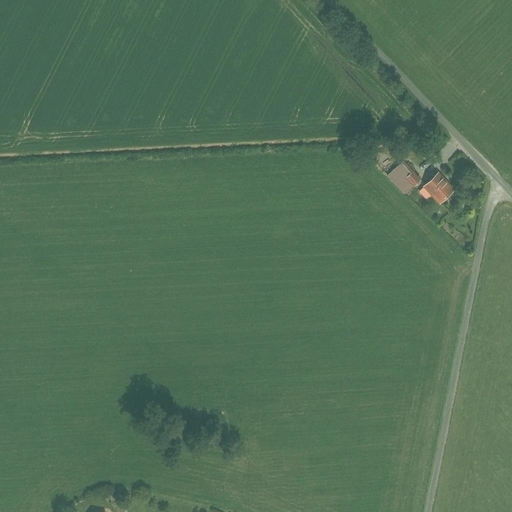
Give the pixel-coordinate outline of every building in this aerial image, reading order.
[(363,154),(371,163),(379,155),(371,147),(363,154)] [(429,157),(417,167),(420,171),(433,162),(429,157)] [(408,174),(415,168),(407,158),(392,171),(400,180),(408,174)] [(415,168),(408,174),(409,174),(415,181),(416,182),(422,176),(415,168)] [(438,173),(426,185),(441,201),(454,190),(438,173)] [(415,181),(409,174),(403,179),(409,187),(415,181)]
